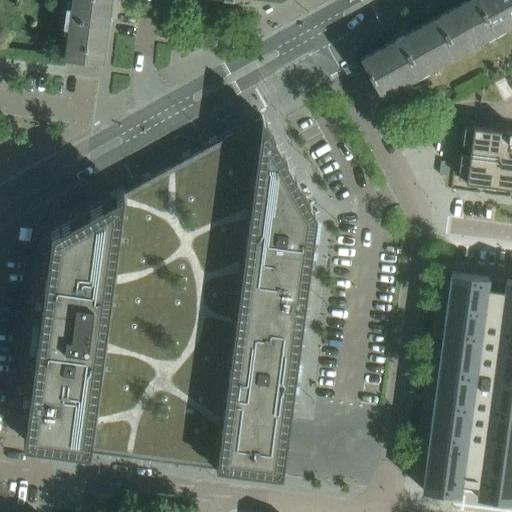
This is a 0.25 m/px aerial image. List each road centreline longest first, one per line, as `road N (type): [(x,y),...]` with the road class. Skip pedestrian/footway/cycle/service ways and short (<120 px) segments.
road 1 (residential): [(385,511),(419,223)]
road 2 (unknown): [(0,258),(29,236),(38,239),(15,467)]
road 3 (residential): [(419,223),(319,30)]
road 4 (tertiary): [(0,207),(161,117)]
road 5 (tertiary): [(161,117),(319,30)]
road 6 (residential): [(354,511),(213,493)]
road 7 (residential): [(161,117),(142,78),(153,0)]
